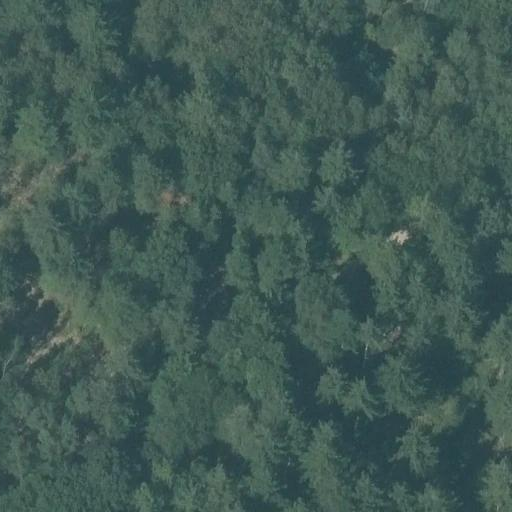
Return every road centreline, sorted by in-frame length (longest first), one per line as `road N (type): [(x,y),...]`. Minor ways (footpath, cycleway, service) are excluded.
road 1 (track): [(337,248),(0,34)]
road 2 (track): [(52,511),(337,248)]
road 3 (track): [(337,248),(488,188)]
